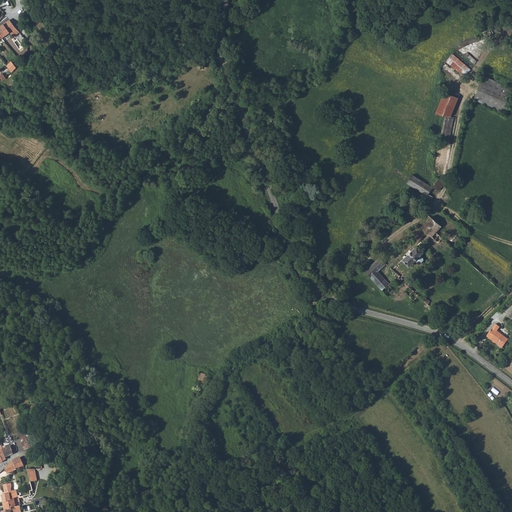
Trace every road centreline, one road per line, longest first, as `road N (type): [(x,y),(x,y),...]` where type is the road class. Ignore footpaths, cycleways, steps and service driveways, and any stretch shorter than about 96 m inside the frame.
road 1 (tertiary): [(226,0),(227,75),(312,287),(334,302),(450,338),(511,383)]
road 2 (track): [(334,302),(349,272),(427,211),(445,187),(461,90)]
road 3 (track): [(17,0),(65,55),(101,76),(222,49)]
